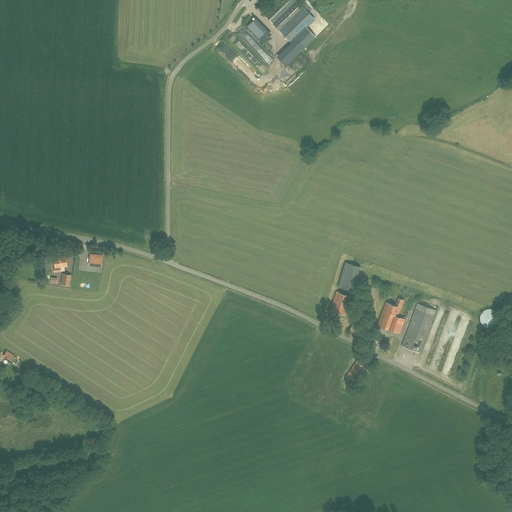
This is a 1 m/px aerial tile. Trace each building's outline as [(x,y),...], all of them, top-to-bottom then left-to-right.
[(297,1),(297,0),(279,0),(264,15),(291,41),(315,19),(310,13),(312,11),(306,5),(304,7),(297,1)] [(246,26),(263,42),(271,33),(255,17),(246,26)] [(305,34),(294,45),(300,51),(301,52),(312,42),(305,34)] [(278,56),(286,65),(300,51),(294,45),(292,43),(278,56)] [(89,253),(88,264),(101,266),(102,255),(89,253)] [(65,256),(53,257),(55,268),(67,266),(65,256)] [(345,261),(338,286),(352,290),(360,266),(345,261)] [(71,275),(62,274),(61,284),(69,285),(71,275)] [(346,315),(350,295),(335,292),(331,312),(346,315)] [(400,333),(405,319),(398,316),(404,300),(398,298),(395,305),(386,302),(378,325),(400,333)] [(417,303),(416,308),(402,346),(420,353),(436,310),(417,303)] [(499,321),(499,320),(499,318),(499,317),(499,316),(499,315),(498,314),(498,313),(497,312),(496,312),(496,311),(495,310),(494,310),(493,309),(492,309),(491,309),(490,309),(489,309),(487,309),(486,309),(485,310),(484,310),(484,311),(483,312),(482,312),(481,313),(481,314),(480,315),(480,316),(480,317),(480,318),(480,319),(480,321),(480,322),(481,323),(481,324),(482,324),(483,325),(484,326),(484,327),(485,327),(486,328),(487,328),(488,328),(490,328),(491,328),(492,328),(493,328),(494,327),(495,327),(496,326),(496,325),(497,324),(498,324),(498,323),(499,322),(499,321)] [(367,315),(360,312),(357,318),(365,321),(367,315)] [(349,331),(371,343),(376,333),(355,321),(349,331)] [(11,360),(14,355),(6,350),(3,355),(11,360)] [(357,360),(351,368),(346,376),(356,383),(366,367),(357,360)]
